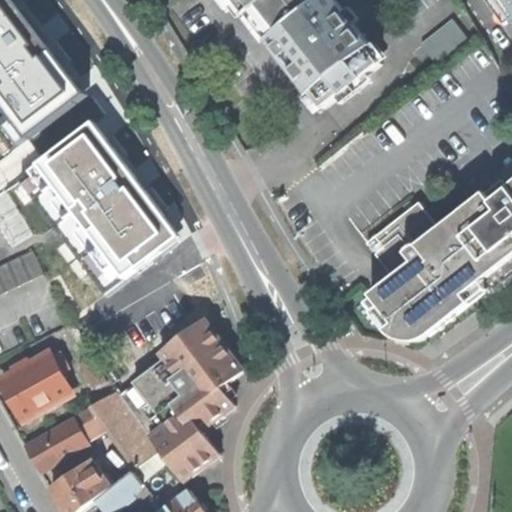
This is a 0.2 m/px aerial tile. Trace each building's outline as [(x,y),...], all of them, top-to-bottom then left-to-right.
[(0,0),(0,130),(24,165),(93,110),(11,0),(0,0)] [(234,0),(249,18),(254,14),(270,0),(234,0)] [(326,109),(382,64),(370,49),(373,47),(354,23),(349,27),(343,19),(348,15),(336,1),(327,8),(320,0),(270,0),(254,14),(299,70),(293,74),(302,85),(311,96),(314,94),(326,109)] [(511,0),(497,0),(511,21),(511,0)] [(354,23),(348,15),(343,19),(349,27),(354,23)] [(452,19),(442,28),(459,48),(469,40),(452,19)] [(442,28),(433,36),(449,57),(459,48),(442,28)] [(422,45),(439,65),(449,57),(433,36),(422,45)] [(93,131),(19,188),(106,299),(180,242),(93,131)] [(511,188),(507,182),(494,191),(500,199),(511,189),(511,188)] [(398,280),(374,299),(396,327),(389,332),(395,340),(401,343),(402,338),(418,339),(417,344),(426,341),(490,291),(480,279),(500,284),(505,280),(507,265),(511,265),(511,189),(500,199),(494,191),(443,231),(423,205),(379,239),(388,251),(380,257),(398,280)] [(22,215),(0,226),(0,262),(36,245),(22,215)] [(371,245),(380,257),(388,251),(379,239),(371,245)] [(0,267),(0,297),(45,276),(34,251),(0,267)] [(490,291),(500,284),(480,279),(490,291)] [(367,304),(389,332),(396,327),(374,299),(367,304)] [(65,329),(78,347),(88,341),(75,322),(65,329)] [(163,357),(167,362),(212,328),(209,323),(163,357)] [(172,462),(189,484),(225,457),(206,433),(239,409),(225,391),(247,375),(237,362),(233,365),(221,349),(226,346),(212,328),(167,362),(135,385),(137,387),(124,397),(165,452),(172,462)] [(231,354),(226,346),(221,349),(233,365),(237,362),(231,354)] [(63,353),(52,360),(60,375),(71,369),(63,353)] [(17,400),(29,420),(72,396),(60,375),(52,360),(50,356),(34,365),(30,359),(14,369),(18,374),(6,381),(17,400)] [(141,470),(165,452),(124,397),(120,390),(95,406),(104,418),(141,470)] [(78,433),(104,418),(95,406),(71,420),(78,433)] [(88,449),(78,433),(71,420),(28,447),(44,474),(88,449)] [(145,482),(172,462),(165,452),(141,470),(137,472),(145,482)] [(65,511),(84,511),(98,501),(115,488),(96,463),(54,492),(62,507),(65,511)] [(113,511),(148,486),(145,482),(137,472),(115,488),(98,501),(106,511),(113,511)] [(208,511),(207,511),(194,493),(168,511),(208,511)]
